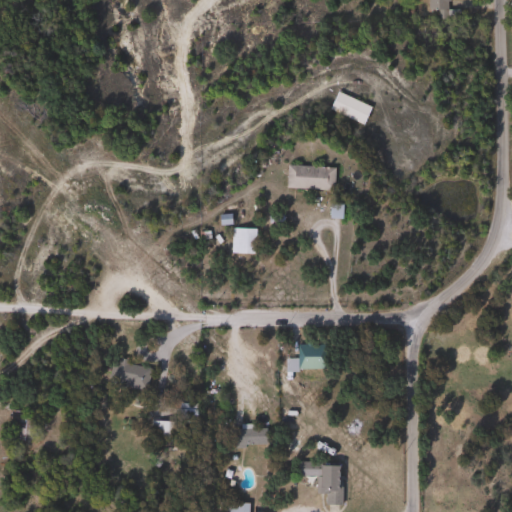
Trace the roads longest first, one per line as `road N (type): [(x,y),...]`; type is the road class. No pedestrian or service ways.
road 1 (residential): [(492,0),(499,199),(479,253),(443,294),(409,314),(229,319)]
road 2 (residential): [(409,314),(409,511)]
